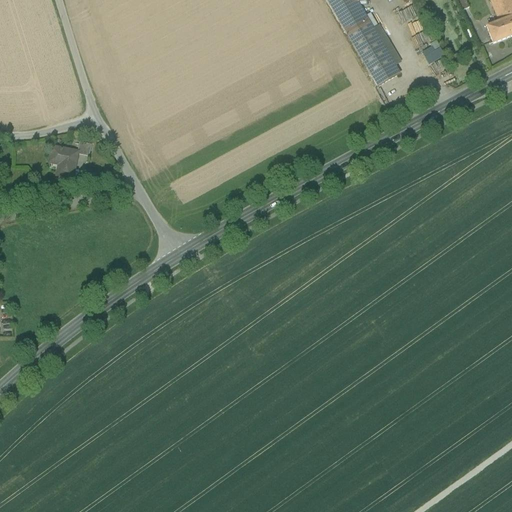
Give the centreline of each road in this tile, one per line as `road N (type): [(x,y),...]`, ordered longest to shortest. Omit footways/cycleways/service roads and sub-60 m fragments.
road 1 (primary): [(511,73),(182,253)]
road 2 (primary): [(182,253),(77,325),(0,391)]
road 3 (unclassified): [(182,253),(134,190),(95,118)]
road 4 (track): [(0,218),(134,190)]
road 5 (unclassified): [(95,118),(58,0)]
